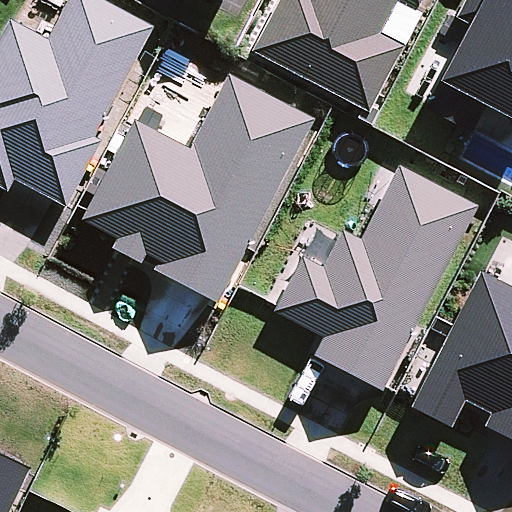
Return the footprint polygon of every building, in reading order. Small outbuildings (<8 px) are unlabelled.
[(65,209),(101,144),(93,141),(152,30),(95,0),(69,0),(47,44),(8,22),(0,36),(0,191),(6,195),(13,183),(65,209)] [(198,0),(223,13),(230,0),(198,0)] [(279,0),(251,54),(367,116),(402,50),(376,36),(394,4),(416,15),(423,0),(279,0)] [(470,138),(482,115),(511,130),(511,0),(465,0),(454,22),(468,29),(435,89),(422,113),(470,138)] [(376,36),(402,50),(419,17),(416,15),(394,4),(376,36)] [(217,306),(312,123),(227,79),(201,129),(189,153),(152,134),(132,124),(85,214),(79,224),(115,243),(110,253),(138,267),(143,258),(157,265),(153,273),(217,306)] [(152,134),(189,153),(201,129),(164,110),(152,134)] [(381,396),(477,210),(397,168),(359,242),(340,233),(321,271),(300,261),(277,308),(273,315),(322,341),(311,360),(381,396)] [(511,291),(478,275),(410,411),(448,432),(464,405),(489,418),(483,431),(511,446),(511,291)] [(0,511),(9,511),(29,472),(0,458),(0,511)]
